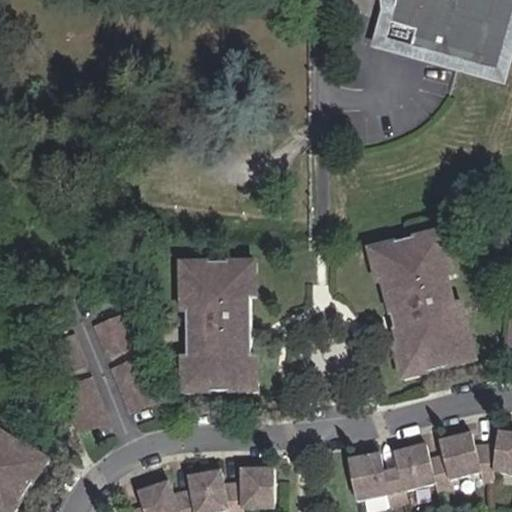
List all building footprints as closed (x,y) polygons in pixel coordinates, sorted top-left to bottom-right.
[(511,36),(511,0),(401,0),(389,44),(463,64),(465,57),(497,66),(506,34),(511,36)] [(463,340),(456,309),(449,280),(444,261),(451,259),(445,234),(392,247),(394,255),(374,259),(381,285),(385,284),(400,346),(395,348),(402,374),(421,369),(423,376),(476,364),(470,338),(463,340)] [(374,259),(394,255),(392,247),(373,252),(374,259)] [(449,280),(456,278),(451,259),(444,261),(449,280)] [(259,360),(254,360),(253,301),(258,300),(258,273),(239,274),(239,266),(204,266),(204,274),(185,274),(185,314),(190,314),(190,361),(185,361),(186,387),(205,387),(205,395),(240,395),(240,387),(259,387),(259,360)] [(470,338),(463,307),(456,309),(463,340),(470,338)] [(137,346),(125,317),(98,329),(110,357),(137,346)] [(59,378),(86,367),(75,339),(47,350),(59,378)] [(134,414),(161,402),(143,360),(116,372),(134,414)] [(402,374),(404,381),(423,376),(421,369),(402,374)] [(83,435),(110,423),(92,381),(65,393),(83,435)] [(32,475),(43,459),(22,446),(21,448),(0,433),(0,511),(7,511),(12,506),(18,510),(39,479),(32,475)] [(455,491),(453,482),(484,475),(485,485),(496,485),(497,475),(511,476),(511,437),(502,436),(500,451),(476,448),(474,438),(444,445),(447,458),(432,461),(429,448),(398,456),(402,474),(387,477),(384,458),(353,463),(359,504),(391,499),(393,508),(410,506),(408,495),(439,487),(441,495),(455,491)] [(39,479),(49,464),(43,459),(32,475),(39,479)] [(274,511),(278,511),(276,472),(244,473),(244,486),(226,486),(224,475),(191,480),(193,491),(176,496),(173,485),(142,496),(146,509),(136,511),(274,511)]
